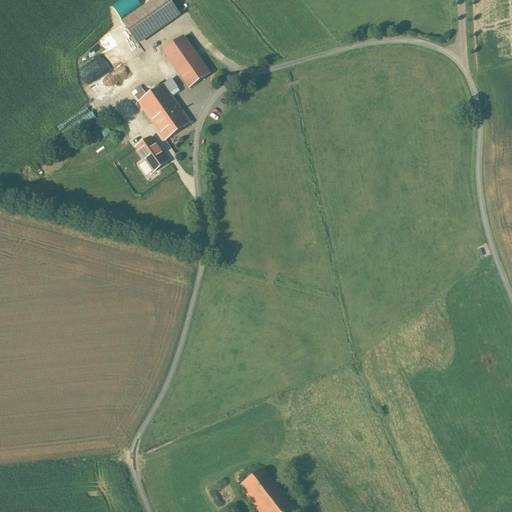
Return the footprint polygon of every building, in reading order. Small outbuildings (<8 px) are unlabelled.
[(178,14),(168,0),(154,0),(122,22),(137,43),(178,14)] [(209,74),(183,37),(163,51),(189,88),(209,74)] [(100,100),(118,88),(112,78),(106,82),(107,85),(95,93),(100,100)] [(172,80),(164,86),(172,98),(180,92),(172,80)] [(164,86),(163,85),(138,103),(165,141),(190,124),(172,98),(164,86)] [(167,162),(151,139),(137,148),(154,171),(167,162)] [(154,171),(137,148),(130,153),(147,176),(154,171)] [(287,511),(293,508),(262,468),(239,486),(259,511),(287,511)]
